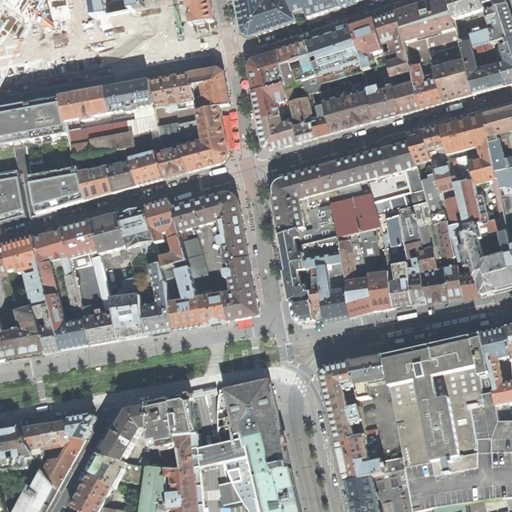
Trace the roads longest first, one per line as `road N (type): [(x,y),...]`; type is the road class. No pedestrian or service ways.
road 1 (residential): [(511,97),(0,236)]
road 2 (residential): [(0,97),(232,55),(401,0)]
road 3 (residential): [(114,399),(257,373),(291,378)]
road 4 (residential): [(291,378),(308,398),(334,511)]
road 5 (residential): [(57,511),(114,399)]
